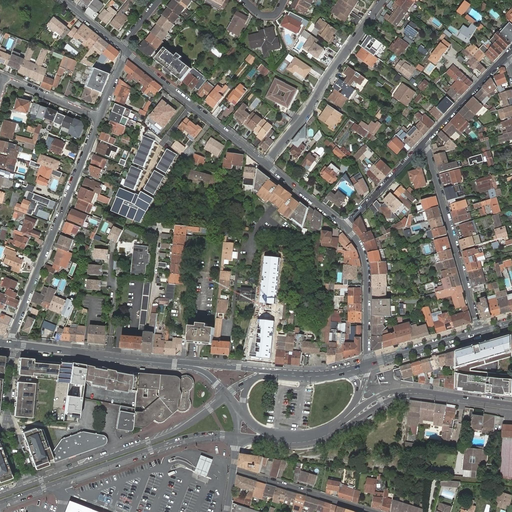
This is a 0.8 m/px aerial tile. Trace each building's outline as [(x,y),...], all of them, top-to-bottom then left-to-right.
[(97,0),(94,0),(89,7),(97,13),(103,4),(97,0)] [(123,10),(126,12),(135,0),(129,0),(124,6),(117,15),(118,15),(111,24),(120,31),(129,19),(124,14),(122,12),(123,10)] [(186,8),(175,0),(174,0),(169,7),(169,8),(178,15),(181,12),(182,12),(186,8)] [(193,1),(191,0),(175,0),(186,8),(191,1),(192,2),(193,1)] [(206,0),(206,1),(221,9),(222,7),(223,5),(224,3),(225,3),(227,0),(206,0)] [(311,5),(302,0),(295,0),(292,7),(297,9),(307,14),(311,5)] [(345,7),(352,12),(355,7),(358,1),(356,0),(339,0),(338,3),(341,5),(345,7)] [(399,0),(397,0),(396,3),(400,7),(408,12),(415,2),(414,1),(412,0),(400,0),(399,0)] [(457,12),(462,15),(469,4),(465,1),(457,12)] [(348,17),(352,12),(345,7),(341,5),(337,10),(334,8),(331,12),(334,14),(345,22),(348,17)] [(103,19),(108,23),(116,12),(110,7),(107,11),(105,10),(99,17),(102,20),(103,19)] [(402,20),(408,12),(400,7),(395,14),(399,17),(402,20)] [(169,8),(163,16),(164,16),(173,24),(179,16),(178,15),(169,8)] [(248,18),(237,12),(228,29),(237,34),(243,23),(245,24),(248,18)] [(291,12),(289,16),(302,23),(307,26),(310,22),(291,12)] [(397,28),(402,20),(399,17),(395,14),(392,18),(389,22),(397,28)] [(55,19),(53,16),(46,25),(49,27),(49,28),(55,19)] [(164,16),(158,24),(159,25),(167,32),(171,28),(171,29),(175,25),(174,24),(173,24),(164,16)] [(297,33),(302,23),(287,16),(282,25),(297,33)] [(60,23),(55,19),(49,28),(49,29),(52,31),(54,31),(60,36),(58,37),(62,41),(70,30),(62,24),(61,25),(59,23),(60,23)] [(324,30),(321,35),(322,36),(329,41),(331,43),(335,38),(333,36),(337,31),(329,26),(321,19),(317,25),(324,30)] [(411,28),(408,32),(406,36),(413,41),(421,29),(412,22),(409,26),(411,28)] [(503,36),(511,44),(511,42),(511,24),(510,22),(500,33),(503,36)] [(478,27),(472,23),(469,29),(463,25),(459,32),(460,33),(458,38),(468,44),(478,27)] [(99,37),(82,24),(72,36),(77,40),(79,38),(83,41),(81,43),(84,46),(86,44),(91,47),(99,37)] [(159,25),(152,33),(153,33),(162,41),(168,33),(167,32),(159,25)] [(319,34),(321,35),(324,30),(317,25),(315,27),(321,31),(319,34)] [(273,28),(264,30),(269,51),(278,49),(278,47),(280,46),(278,38),(276,39),(273,28)] [(269,51),(264,30),(260,31),(260,34),(249,36),(252,49),(263,46),(265,57),(270,56),(269,51)] [(506,48),(511,44),(503,36),(500,33),(499,32),(494,37),(495,37),(499,41),(506,48)] [(147,41),(156,49),(159,45),(160,46),(164,42),(163,42),(163,41),(162,41),(153,33),(147,41)] [(384,44),(370,35),(362,47),(363,48),(375,56),(384,44)] [(91,47),(94,50),(99,54),(100,55),(101,54),(102,53),(109,44),(99,37),(91,47)] [(502,53),(506,48),(499,41),(495,37),(494,37),(490,42),(494,46),(502,53)] [(393,44),(390,49),(400,56),(403,52),(404,53),(408,47),(410,45),(400,38),(398,40),(395,45),(393,44)] [(444,52),(445,53),(449,48),(448,48),(451,44),(444,39),(429,59),(436,64),(439,61),(443,56),(441,55),(444,52)] [(147,41),(146,40),(139,48),(150,57),(156,49),(147,41)] [(310,40),(304,48),(320,59),(326,51),(310,40)] [(494,46),(490,42),(488,44),(487,45),(486,44),(483,40),(481,42),(486,46),(490,50),(498,58),(502,53),(494,46)] [(468,47),(466,50),(467,51),(479,62),(486,55),(485,55),(477,47),(473,43),(471,46),(475,50),(473,52),(469,48),(468,47)] [(101,54),(100,55),(96,60),(101,64),(107,56),(112,61),(118,52),(109,44),(102,53),(101,54)] [(238,47),(235,44),(228,52),(226,55),(230,58),(238,47)] [(493,63),(498,58),(490,50),(486,46),(483,48),(483,49),(481,48),(478,45),(477,47),(485,55),(486,55),(493,63)] [(6,49),(0,46),(0,61),(1,62),(1,63),(6,65),(10,56),(5,53),(4,52),(6,49)] [(34,50),(28,47),(24,56),(23,59),(18,70),(19,72),(22,74),(24,73),(25,74),(25,75),(26,75),(27,74),(30,76),(35,65),(29,62),(31,58),(34,50)] [(48,50),(42,48),(41,50),(36,61),(35,65),(30,76),(31,77),(34,79),(36,78),(37,79),(37,80),(38,80),(39,79),(42,81),(44,75),(45,73),(46,70),(40,67),(42,63),(48,50)] [(161,53),(156,59),(166,68),(172,73),(183,81),(192,69),(189,66),(181,60),(183,57),(179,54),(176,56),(168,50),(165,48),(161,53)] [(375,56),(363,48),(357,56),(365,61),(365,60),(367,62),(367,63),(371,66),(374,63),(375,63),(378,58),(375,56)] [(20,54),(12,50),(10,56),(6,65),(11,67),(11,66),(13,67),(13,68),(18,70),(23,59),(18,57),(20,54)] [(480,63),(479,62),(467,51),(464,53),(471,59),(467,63),(473,69),(478,63),(479,65),(477,67),(480,69),(478,70),(482,74),(487,69),(482,65),(480,63)] [(246,60),(252,65),(254,62),(257,59),(251,54),(246,60)] [(73,70),(77,61),(63,56),(62,59),(57,72),(60,74),(62,74),(64,67),(73,70)] [(296,58),(288,69),(294,73),(295,71),(305,77),(311,69),(296,58)] [(416,68),(405,59),(403,62),(406,64),(401,71),(409,78),(415,70),(415,69),(416,68)] [(129,80),(138,68),(128,60),(125,70),(130,74),(124,82),(126,83),(129,80)] [(423,71),(430,76),(436,67),(429,62),(423,71)] [(266,75),(271,69),(263,63),(259,68),(262,70),(261,71),(266,75)] [(456,75),(460,78),(470,87),(473,84),(453,65),(450,69),(456,75)] [(97,69),(96,69),(92,67),(84,86),(85,87),(98,92),(106,73),(97,69)] [(345,82),(350,86),(354,81),(361,85),(365,78),(349,67),(344,74),(348,77),(345,82)] [(146,74),(138,68),(129,80),(131,81),(133,78),(134,77),(140,82),(146,74)] [(193,68),(192,69),(183,81),(193,89),(195,87),(199,90),(206,82),(202,79),(203,77),(193,68)] [(450,69),(447,72),(453,78),(456,75),(450,69)] [(100,92),(108,73),(106,73),(98,92),(100,92)] [(154,81),(146,74),(140,82),(146,87),(143,91),(145,92),(154,81)] [(496,80),(493,81),(496,86),(498,85),(499,86),(507,82),(504,74),(495,77),(496,80)] [(50,90),(52,85),(54,80),(45,77),(46,76),(44,75),(42,81),(41,82),(40,86),(50,90)] [(299,89),(276,78),(266,98),(289,109),(299,89)] [(338,91),(343,95),(345,93),(341,91),(345,85),(349,88),(350,86),(345,82),(344,82),(338,78),(332,86),(338,91)] [(452,87),(453,88),(461,96),(470,87),(460,78),(452,87)] [(132,87),(126,83),(124,82),(121,79),(119,84),(114,95),(119,97),(117,101),(125,104),(131,89),(132,87)] [(492,79),(483,88),(488,93),(491,96),(493,96),(490,93),(494,92),(497,88),(496,86),(493,81),(492,79)] [(421,86),(419,88),(423,91),(429,83),(425,80),(424,82),(422,81),(421,81),(419,84),(421,86)] [(162,88),(154,81),(145,92),(147,94),(150,90),(156,95),(162,88)] [(208,95),(214,88),(208,84),(209,83),(208,82),(207,83),(198,94),(202,97),(205,93),(208,95)] [(243,89),(245,87),(241,84),(239,86),(238,86),(228,99),(232,102),(234,99),(238,102),(246,92),(243,89)] [(398,94),(405,85),(403,84),(394,96),(396,98),(400,101),(403,98),(398,94)] [(206,102),(210,105),(221,91),(224,87),(222,85),(217,92),(215,90),(206,102)] [(228,87),(226,85),(224,87),(221,91),(210,105),(214,109),(224,97),(222,95),(228,88),(227,88),(228,87)] [(405,85),(398,94),(403,98),(400,101),(407,105),(415,93),(405,85)] [(93,103),(98,92),(85,87),(81,98),(84,99),(89,101),(93,103)] [(453,88),(447,93),(456,101),(461,96),(453,88)] [(483,88),(474,97),(484,106),(486,108),(488,106),(485,104),(486,103),(484,100),(487,97),(489,99),(492,96),(491,96),(488,93),(483,88)] [(341,107),(348,98),(343,95),(338,91),(336,89),(329,98),(341,107)] [(500,105),(496,108),(495,108),(497,110),(503,108),(511,105),(511,91),(511,90),(506,92),(503,93),(500,93),(499,94),(501,101),(503,101),(505,106),(502,107),(500,105)] [(455,104),(447,97),(437,108),(445,115),(455,104)] [(474,97),(466,106),(474,114),(475,115),(484,106),(474,97)] [(16,111),(29,114),(32,103),(19,100),(16,111)] [(149,100),(145,107),(144,111),(141,110),(140,114),(146,116),(149,109),(151,102),(149,100)] [(168,106),(169,105),(168,105),(163,101),(151,117),(164,127),(168,122),(166,121),(174,111),(168,106)] [(45,118),(48,108),(34,103),(30,114),(38,116),(37,118),(44,120),(45,118)] [(132,110),(116,104),(115,107),(116,108),(114,112),(113,112),(129,119),(132,110)] [(240,123),(243,125),(244,123),(245,123),(250,115),(244,111),(248,107),(244,104),(240,108),(235,115),(239,119),(242,120),(240,123)] [(176,110),(169,105),(168,106),(174,111),(166,121),(168,122),(168,121),(172,117),(176,112),(176,111),(176,110)] [(342,114),(329,105),(324,113),(325,113),(323,115),(321,119),(330,126),(332,123),(335,125),(342,114)] [(511,105),(499,110),(500,112),(501,112),(504,119),(508,117),(509,120),(511,118),(511,105)] [(213,114),(216,118),(223,109),(219,106),(213,114)] [(437,108),(435,106),(430,112),(439,120),(444,114),(437,108)] [(466,106),(459,113),(467,121),(474,114),(466,106)] [(484,106),(475,115),(476,116),(479,113),(480,114),(486,108),(484,106)] [(58,113),(59,112),(49,108),(48,108),(45,118),(55,122),(58,113)] [(129,119),(113,112),(111,115),(113,116),(111,120),(112,121),(125,126),(126,127),(129,119)] [(419,112),(416,116),(419,119),(421,121),(430,129),(436,123),(426,114),(423,117),(419,112)] [(62,126),(67,116),(58,113),(55,122),(54,123),(62,126)] [(262,120),(253,113),(250,115),(245,123),(244,123),(250,127),(255,130),(262,120)] [(459,113),(451,122),(463,134),(465,133),(463,131),(462,130),(465,126),(467,127),(471,124),(467,121),(459,113)] [(71,130),(75,120),(67,116),(62,126),(71,130)] [(198,127),(196,126),(191,122),(187,118),(179,128),(184,131),(185,130),(190,134),(191,135),(194,137),(193,139),(194,139),(196,138),(203,129),(199,126),(198,127)] [(511,118),(509,120),(499,123),(499,125),(503,124),(504,128),(506,127),(510,126),(511,125),(511,118)] [(79,138),(84,126),(82,122),(75,119),(75,120),(71,130),(69,133),(79,138)] [(268,123),(263,119),(262,120),(255,130),(260,134),(261,135),(259,138),(262,140),(264,138),(266,136),(271,129),(273,127),(268,123)] [(5,120),(1,132),(14,135),(17,123),(5,120)] [(125,128),(125,126),(112,121),(110,126),(111,126),(109,132),(119,136),(120,134),(122,127),(125,128)] [(362,121),(359,126),(368,131),(371,133),(371,132),(375,135),(382,124),(378,121),(376,124),(372,121),(369,126),(362,121)] [(416,127),(424,135),(430,129),(421,121),(416,127)] [(451,122),(442,131),(450,139),(452,137),(457,131),(460,135),(461,136),(463,134),(451,122)] [(359,126),(356,123),(352,128),(365,136),(367,137),(367,136),(370,133),(368,131),(359,126)] [(407,134),(417,143),(424,135),(416,127),(415,126),(413,129),(411,127),(408,130),(404,127),(402,129),(404,131),(407,134)] [(299,134),(293,143),(296,145),(290,152),(294,155),(294,156),(298,159),(301,155),(301,154),(304,151),(306,147),(304,145),(302,144),(305,140),(307,139),(306,132),(306,131),(306,130),(306,129),(305,129),(305,128),(304,128),(299,134)] [(260,145),(267,151),(274,142),(269,138),(274,132),(271,129),(266,136),(267,136),(260,145)] [(438,149),(440,154),(444,152),(446,152),(450,151),(453,150),(458,149),(460,148),(459,147),(457,145),(454,143),(452,141),(450,139),(442,131),(439,135),(447,143),(445,147),(438,149)] [(457,131),(452,137),(455,141),(460,135),(457,131)] [(511,131),(511,132),(508,133),(504,135),(498,136),(501,143),(511,140),(511,139),(511,131)] [(100,140),(113,145),(116,139),(110,137),(111,135),(103,132),(100,140)] [(189,147),(193,141),(194,139),(193,139),(194,137),(191,135),(190,134),(187,137),(190,139),(186,144),(189,147)] [(410,147),(412,149),(417,143),(407,134),(404,138),(402,136),(400,138),(410,147)] [(156,140),(145,136),(134,163),(145,167),(156,140)] [(410,147),(400,138),(398,136),(397,138),(405,145),(404,146),(408,150),(410,147)] [(397,154),(404,146),(405,145),(397,138),(397,137),(389,145),(397,154)] [(61,155),(66,143),(53,138),(51,142),(49,147),(49,148),(48,150),(61,155)] [(224,146),(212,138),(205,148),(218,156),(224,146)] [(0,140),(0,151),(8,154),(10,154),(12,148),(16,149),(17,146),(17,145),(0,140)] [(327,140),(325,143),(333,149),(335,146),(332,144),(332,143),(327,140)] [(186,148),(177,141),(171,147),(180,155),(186,148)] [(474,154),(487,150),(485,142),(475,145),(476,149),(473,150),(474,154)] [(110,150),(113,152),(114,149),(100,143),(97,152),(107,156),(108,155),(110,150)] [(16,149),(12,148),(10,154),(8,154),(8,157),(9,157),(17,159),(20,147),(17,146),(16,149)] [(348,155),(337,146),(334,150),(340,156),(344,159),(346,157),(348,155)] [(343,146),(341,149),(349,157),(352,154),(343,146)] [(367,146),(362,149),(356,156),(359,159),(360,159),(364,154),(365,153),(367,151),(366,149),(368,147),(368,146),(367,146)] [(368,159),(374,153),(374,152),(368,147),(366,149),(367,151),(365,153),(364,154),(365,156),(368,159)] [(179,155),(169,149),(157,168),(167,174),(179,155)] [(494,164),(490,151),(488,151),(482,154),(482,155),(484,162),(487,161),(489,166),(494,164)] [(440,154),(435,155),(438,167),(448,164),(444,152),(440,154)] [(224,167),(232,168),(234,153),(229,153),(228,159),(226,158),(224,167)] [(234,153),(232,168),(233,168),(233,164),(238,165),(237,169),(242,169),(243,161),(243,159),(244,156),(244,155),(234,153)] [(310,153),(302,164),(309,169),(316,159),(313,157),(310,155),(311,154),(310,153)] [(0,154),(0,167),(10,170),(14,171),(17,159),(9,157),(8,157),(0,154)] [(42,164),(57,170),(60,162),(42,155),(41,155),(38,163),(42,164)] [(95,155),(91,165),(99,168),(104,169),(107,160),(105,159),(95,155)] [(204,158),(196,155),(193,162),(201,165),(203,160),(204,158)] [(484,162),(482,155),(468,159),(469,161),(474,160),(476,160),(477,164),(484,162)] [(375,166),(376,166),(382,160),(380,158),(374,164),(375,166)] [(386,176),(392,169),(382,160),(376,166),(377,167),(379,170),(386,176)] [(448,164),(438,167),(440,173),(458,168),(462,167),(460,161),(457,162),(448,164)] [(54,169),(57,170),(42,164),(37,176),(39,177),(37,182),(39,183),(44,185),(47,186),(49,181),(54,169)] [(323,174),(322,176),(331,183),(332,182),(334,184),(338,179),(336,177),(341,171),(332,164),(328,169),(326,167),(321,173),(323,174)] [(92,173),(91,176),(99,179),(100,176),(99,176),(100,174),(101,172),(103,172),(108,174),(109,172),(102,170),(91,165),(90,169),(91,170),(90,172),(92,173)] [(144,170),(133,166),(125,186),(135,190),(144,170)] [(244,177),(244,181),(254,182),(256,169),(246,167),(244,177)] [(381,181),(386,176),(379,170),(377,167),(376,168),(375,169),(374,167),(371,170),(372,172),(381,181)] [(263,172),(258,168),(258,170),(279,187),(280,186),(263,172)] [(421,172),(423,172),(422,171),(422,170),(422,169),(421,169),(420,169),(418,169),(418,170),(418,171),(410,173),(413,183),(415,182),(417,189),(427,186),(424,177),(423,177),(421,172)] [(166,176),(156,170),(145,189),(155,195),(166,176)] [(206,187),(208,188),(209,183),(210,182),(211,176),(192,170),(190,178),(191,181),(196,183),(198,181),(199,179),(207,181),(206,187)] [(256,180),(254,192),(268,202),(272,205),(280,211),(282,212),(283,203),(284,189),(283,188),(280,186),(279,187),(258,170),(256,180)] [(459,170),(451,172),(453,179),(456,178),(460,177),(461,177),(459,170)] [(363,179),(364,179),(360,172),(354,177),(357,182),(355,184),(361,194),(368,189),(363,179)] [(378,185),(381,181),(372,172),(370,174),(369,173),(368,175),(378,185)] [(441,175),(445,189),(458,185),(458,184),(456,178),(453,179),(451,172),(441,175)] [(346,173),(343,177),(352,184),(353,184),(346,173)] [(492,180),(491,175),(488,176),(487,176),(487,177),(477,180),(481,193),(493,189),(492,185),(490,185),(489,181),(492,180)] [(102,190),(104,185),(87,178),(83,187),(95,192),(100,194),(102,190)] [(50,188),(54,190),(58,181),(54,179),(50,188)] [(108,198),(111,199),(117,186),(112,184),(106,182),(105,185),(111,187),(112,188),(108,198)] [(28,184),(25,190),(33,193),(35,187),(28,184)] [(402,186),(394,194),(403,204),(410,210),(412,205),(401,195),(402,193),(403,193),(404,193),(406,194),(405,194),(414,203),(418,201),(411,195),(402,186)] [(455,186),(445,189),(448,201),(458,198),(455,186)] [(83,187),(78,198),(80,199),(91,204),(96,193),(83,187)] [(136,195),(121,188),(117,196),(118,197),(112,211),(141,223),(155,199),(143,192),(140,195),(137,194),(136,195)] [(282,212),(294,221),(296,206),(297,201),(291,196),(292,195),(284,189),(283,203),(282,212)] [(497,197),(495,190),(491,191),(489,192),(491,199),(493,199),(497,197)] [(14,202),(17,202),(20,194),(18,193),(14,192),(11,201),(14,202)] [(339,192),(332,201),(339,207),(346,198),(339,192)] [(395,212),(403,204),(394,194),(391,192),(383,200),(386,203),(395,212)] [(44,203),(46,198),(35,194),(33,199),(31,203),(26,201),(25,200),(22,206),(17,204),(15,209),(26,213),(31,215),(32,213),(33,210),(34,211),(36,204),(35,204),(37,200),(44,203)] [(323,202),(326,205),(332,197),(329,194),(323,202)] [(99,199),(109,204),(111,199),(108,198),(100,195),(99,199)] [(439,207),(436,196),(422,200),(422,203),(424,203),(425,208),(423,208),(423,207),(417,208),(418,212),(426,210),(439,207)] [(499,205),(497,197),(493,199),(491,199),(480,203),(482,206),(491,203),(494,214),(499,213),(501,212),(499,205)] [(92,204),(91,204),(80,199),(76,207),(89,212),(92,204)] [(309,208),(297,199),(297,201),(308,210),(309,208)] [(56,202),(50,200),(48,205),(44,203),(37,200),(35,204),(36,204),(37,203),(53,210),(56,202)] [(373,204),(379,211),(380,213),(384,214),(382,212),(380,209),(380,205),(377,200),(373,204)] [(294,221),(303,228),(308,210),(297,201),(296,206),(294,221)] [(453,211),(465,207),(466,207),(464,201),(451,205),(453,211)] [(384,213),(384,214),(388,218),(391,219),(391,218),(394,218),(397,216),(396,215),(395,212),(386,203),(384,205),(380,205),(380,209),(382,212),(383,212),(385,212),(384,213)] [(373,204),(370,208),(375,214),(379,211),(373,204)] [(322,226),(323,216),(315,210),(315,211),(311,207),(309,217),(313,218),(312,219),(313,220),(311,223),(320,229),(322,226)] [(442,217),(439,207),(426,210),(429,221),(430,220),(442,217)] [(451,212),(453,218),(467,214),(465,207),(453,211),(451,212)] [(23,217),(25,214),(15,210),(14,214),(13,216),(16,218),(16,217),(19,218),(20,216),(23,217)] [(73,210),(69,220),(81,224),(85,215),(73,210)] [(410,210),(407,213),(401,221),(406,227),(408,218),(409,215),(410,210)] [(499,214),(499,213),(494,214),(495,216),(492,217),(496,229),(502,227),(498,215),(499,214)] [(453,218),(455,224),(469,220),(467,214),(453,218)] [(244,231),(248,231),(248,228),(243,228),(244,216),(240,215),(239,230),(244,231)] [(23,233),(31,236),(33,231),(32,230),(34,225),(35,226),(37,221),(27,217),(25,222),(21,232),(23,233)] [(355,230),(360,236),(367,233),(361,217),(355,224),(355,230)] [(445,226),(442,217),(430,220),(431,222),(430,222),(432,228),(428,229),(429,231),(445,226)] [(401,221),(401,222),(396,225),(395,223),(391,226),(392,227),(386,231),(388,234),(391,232),(392,232),(392,231),(393,231),(404,228),(406,227),(401,221)] [(475,232),(472,221),(460,225),(461,230),(463,230),(465,239),(478,235),(477,234),(477,232),(475,232)] [(63,232),(62,235),(72,239),(74,234),(76,235),(79,227),(66,222),(62,232),(63,232)] [(176,225),(175,235),(186,236),(187,229),(189,229),(189,230),(193,230),(193,231),(199,231),(199,227),(176,225)] [(114,239),(114,241),(117,243),(123,231),(114,226),(108,238),(112,240),(113,238),(114,239)] [(447,235),(445,226),(429,231),(428,231),(428,232),(428,234),(429,235),(430,239),(447,235)] [(507,246),(511,244),(511,240),(509,235),(508,235),(506,226),(495,230),(498,238),(504,236),(506,242),(507,246)] [(41,234),(33,231),(31,236),(36,238),(39,239),(41,234)] [(329,235),(329,232),(323,231),(322,242),(321,246),(331,247),(331,243),(332,238),(332,235),(329,235)] [(367,233),(360,236),(364,244),(375,239),(371,231),(367,233)] [(30,240),(31,236),(23,233),(22,235),(22,236),(17,234),(14,241),(10,239),(8,243),(15,245),(24,249),(29,239),(30,240)] [(343,233),(340,236),(339,238),(339,241),(341,243),(343,241),(348,248),(352,244),(343,233)] [(65,250),(69,252),(70,248),(74,240),(72,239),(62,235),(60,240),(59,242),(57,247),(60,248),(65,250)] [(186,236),(175,235),(174,244),(187,246),(188,243),(185,243),(185,237),(188,238),(188,236),(187,236),(186,236)] [(459,241),(462,250),(482,243),(481,239),(479,239),(478,235),(465,239),(459,241)] [(217,312),(227,313),(228,301),(226,301),(220,300),(221,287),(229,288),(231,272),(223,271),(224,259),(232,260),(232,258),(234,244),(225,243),(226,236),(224,236),(224,243),(222,259),(221,271),(220,284),(219,287),(219,291),(218,300),(217,312)] [(375,239),(364,244),(368,252),(369,252),(378,250),(376,241),(380,239),(379,237),(375,239)] [(451,249),(448,237),(435,241),(435,242),(439,253),(440,253),(451,249)] [(331,243),(331,247),(334,247),(334,243),(339,243),(339,241),(339,238),(332,238),(331,243)] [(184,255),(186,255),(186,254),(187,248),(187,246),(174,244),(173,254),(184,255)] [(132,273),(145,274),(146,263),(148,263),(149,254),(147,254),(148,247),(135,246),(134,253),(139,254),(138,262),(133,262),(132,273)] [(65,250),(60,248),(56,257),(57,257),(55,263),(66,268),(70,256),(64,254),(65,250)] [(24,260),(15,257),(17,253),(7,249),(5,253),(8,255),(5,263),(14,267),(13,270),(18,272),(19,268),(20,269),(24,260)] [(106,254),(108,254),(109,250),(95,249),(94,258),(108,260),(108,256),(106,255),(106,254)] [(442,261),(454,258),(451,249),(440,253),(439,253),(435,254),(436,257),(441,256),(442,261)] [(463,252),(464,258),(475,255),(484,252),(483,249),(477,251),(474,252),(473,249),(463,252)] [(360,259),(357,251),(346,250),(342,250),(339,250),(338,250),(338,253),(346,253),(345,258),(360,259)] [(371,262),(372,262),(382,262),(379,250),(378,250),(369,252),(371,262)] [(464,258),(466,265),(477,262),(478,262),(478,260),(476,260),(476,258),(477,258),(486,255),(485,252),(484,252),(475,255),(464,258)] [(172,264),(185,265),(185,263),(186,255),(184,255),(173,254),(172,264)] [(282,258),(265,256),(260,302),(277,304),(282,258)] [(357,266),(361,266),(360,259),(345,258),(345,265),(357,266)] [(444,270),(456,267),(454,258),(442,261),(441,262),(441,264),(442,265),(442,267),(445,266),(445,268),(445,269),(444,269),(444,270)] [(466,265),(468,272),(479,269),(481,268),(480,261),(478,262),(477,262),(466,265)] [(372,262),(373,275),(385,274),(386,274),(388,274),(386,262),(382,262),(372,262)] [(101,270),(103,270),(103,266),(89,264),(89,274),(102,275),(102,271),(101,271),(101,270)] [(172,264),(171,273),(182,275),(184,275),(185,265),(172,264)] [(50,272),(54,274),(56,269),(46,265),(44,270),(50,272)] [(357,271),(357,266),(345,265),(345,273),(344,276),(344,278),(356,279),(356,277),(356,273),(357,271)] [(458,274),(456,267),(444,270),(442,271),(444,278),(458,274)] [(470,280),(484,276),(481,268),(479,269),(468,272),(470,280)] [(182,275),(171,273),(170,284),(175,284),(176,284),(182,285),(183,285),(183,284),(183,283),(184,277),(184,275),(182,275)] [(386,287),(387,287),(387,280),(385,280),(385,274),(373,275),(373,287),(386,287)] [(462,285),(458,274),(444,278),(447,287),(438,289),(436,290),(436,292),(439,291),(462,285)] [(484,284),(486,284),(484,276),(470,280),(473,287),(484,284)] [(9,296),(15,299),(18,294),(14,292),(14,291),(18,282),(6,278),(4,282),(3,281),(1,285),(2,286),(9,289),(6,295),(9,296)] [(99,284),(101,285),(102,280),(88,279),(87,289),(101,290),(101,286),(99,286),(99,284)] [(140,324),(146,325),(151,281),(145,280),(140,324)] [(501,314),(511,311),(511,310),(509,301),(508,296),(507,294),(506,290),(499,292),(498,287),(497,282),(493,283),(494,288),(496,288),(496,293),(496,295),(497,299),(498,301),(501,314)] [(170,284),(168,283),(166,298),(170,299),(171,299),(173,299),(175,284),(170,284)] [(474,292),(485,289),(484,284),(473,287),(474,292)] [(335,291),(333,311),(337,311),(337,313),(339,313),(339,311),(339,309),(340,307),(340,306),(340,304),(340,300),(340,296),(341,292),(341,289),(342,288),(349,288),(362,289),(362,285),(348,285),(336,285),(335,291)] [(463,290),(462,285),(439,291),(436,292),(437,296),(438,299),(453,295),(456,309),(462,307),(466,306),(462,293),(461,290),(463,290)] [(31,302),(42,306),(48,289),(45,287),(42,294),(35,292),(31,302)] [(373,287),(373,300),(385,300),(385,295),(387,295),(386,290),(386,287),(373,287)] [(49,309),(54,296),(56,293),(53,292),(54,290),(49,288),(48,289),(42,306),(46,307),(49,309)] [(236,300),(255,302),(256,289),(255,289),(255,290),(253,290),(253,289),(242,288),(242,289),(238,289),(236,300)] [(17,308),(20,301),(15,299),(9,296),(6,295),(0,292),(0,307),(4,309),(6,303),(8,304),(8,302),(15,305),(14,307),(17,308)] [(496,295),(488,297),(488,298),(487,298),(488,302),(488,303),(498,301),(497,299),(496,295)] [(62,314),(67,301),(54,296),(49,309),(62,314)] [(482,320),(492,317),(488,303),(488,302),(487,298),(477,301),(478,305),(482,320)] [(400,302),(400,299),(392,299),(388,299),(387,299),(385,300),(373,300),(373,307),(376,307),(376,316),(384,316),(392,317),(395,317),(400,317),(400,302)] [(69,301),(67,301),(62,314),(69,317),(72,309),(73,308),(74,304),(73,303),(69,301)] [(492,317),(501,314),(498,301),(488,303),(492,317)] [(451,320),(454,328),(472,323),(468,306),(466,306),(462,307),(463,311),(465,312),(452,316),(453,320),(451,320)] [(427,325),(428,327),(434,326),(428,307),(422,309),(427,325)] [(337,311),(333,311),(332,322),(342,323),(346,323),(346,320),(342,320),(342,317),(340,317),(339,316),(340,313),(339,313),(337,313),(337,311)] [(332,313),(324,312),(321,343),(312,342),(311,353),(328,355),(331,322),(332,313)] [(362,312),(349,312),(349,321),(347,321),(347,325),(351,325),(351,321),(362,321),(362,312)] [(443,315),(447,330),(454,328),(451,320),(453,320),(452,316),(451,316),(448,317),(448,314),(447,313),(442,314),(443,315)] [(7,332),(13,318),(11,317),(9,321),(5,319),(6,315),(2,314),(0,319),(0,334),(4,335),(7,332)] [(376,316),(373,315),(373,325),(379,325),(384,324),(384,316),(376,316)] [(437,333),(447,330),(443,315),(433,318),(437,333)] [(36,319),(29,316),(23,331),(30,334),(36,319)] [(222,354),(230,355),(231,343),(224,342),(220,341),(222,319),(216,318),(215,328),(214,341),(213,344),(212,353),(222,354)] [(275,321),(259,319),(249,356),(271,358),(275,321)] [(56,325),(44,320),(41,327),(53,332),(56,325)] [(332,322),(331,322),(331,332),(345,333),(346,325),(346,323),(342,323),(332,322)] [(415,322),(413,323),(410,324),(410,322),(394,327),(395,332),(399,344),(412,340),(424,337),(421,327),(417,328),(415,322)] [(213,344),(214,341),(215,328),(208,327),(208,324),(198,323),(198,326),(193,326),(191,325),(189,339),(189,341),(191,341),(213,344)] [(379,325),(373,325),(373,329),(373,336),(374,336),(384,336),(383,331),(384,324),(379,325)] [(88,343),(105,344),(107,326),(90,325),(88,343)] [(346,343),(345,360),(360,355),(362,353),(362,337),(362,331),(362,326),(353,326),(353,340),(349,340),(349,334),(351,334),(351,325),(347,325),(347,333),(346,333),(346,343)] [(424,337),(430,335),(428,327),(427,325),(425,325),(426,327),(423,328),(422,326),(421,326),(421,327),(424,337)] [(55,340),(60,340),(64,330),(60,328),(55,340)] [(60,340),(69,341),(70,328),(65,328),(64,329),(64,330),(60,340)] [(69,341),(77,342),(78,329),(70,328),(69,341)] [(284,364),(292,365),(294,351),(296,334),(299,334),(300,328),(296,328),(296,331),(293,330),(293,332),(287,332),(287,334),(284,364)] [(77,342),(85,342),(86,329),(78,329),(77,342)] [(394,345),(399,344),(395,332),(388,335),(387,330),(383,331),(384,336),(383,349),(394,345)] [(122,348),(144,350),(145,338),(146,332),(146,331),(143,331),(142,338),(123,336),(122,348)] [(328,355),(327,364),(332,363),(336,362),(345,360),(346,343),(346,333),(345,333),(331,332),(329,348),(328,355)] [(155,335),(154,353),(165,354),(167,334),(165,333),(164,341),(162,341),(162,335),(155,335)] [(181,350),(181,351),(183,338),(178,338),(174,338),(174,342),(169,342),(169,334),(167,334),(165,354),(176,355),(176,354),(178,354),(181,351),(181,350)] [(276,364),(284,364),(287,334),(285,334),(285,335),(285,337),(278,336),(278,338),(278,342),(277,350),(276,364)] [(511,352),(511,334),(456,351),(455,369),(511,352)] [(383,349),(384,336),(374,336),(373,336),(372,336),(372,351),(373,352),(383,349)] [(302,352),(311,353),(312,342),(303,341),(302,352),(294,351),(292,365),(301,366),(301,364),(304,364),(305,356),(302,356),(302,352)] [(456,351),(446,354),(447,366),(452,366),(454,366),(454,368),(455,368),(456,351)] [(511,352),(455,369),(455,372),(465,374),(488,376),(504,378),(511,378),(511,374),(502,374),(498,373),(471,371),(471,368),(498,360),(511,356),(511,352)] [(439,356),(430,358),(433,370),(433,371),(439,370),(439,368),(439,366),(439,356)] [(59,364),(59,363),(34,361),(34,359),(20,358),(18,375),(36,376),(36,378),(57,380),(59,364)] [(430,358),(421,361),(424,372),(425,377),(426,378),(425,384),(430,385),(430,380),(429,379),(427,372),(432,371),(432,372),(433,371),(433,370),(430,358)] [(498,360),(471,368),(471,371),(498,373),(498,360)] [(421,361),(412,364),(413,376),(420,374),(421,376),(419,383),(425,384),(426,378),(425,377),(424,372),(421,361)] [(61,364),(59,364),(57,380),(57,382),(64,383),(69,383),(72,362),(72,363),(67,362),(61,362),(61,364)] [(86,365),(72,362),(69,383),(69,384),(83,385),(83,382),(85,371),(86,365)] [(412,364),(400,367),(400,370),(396,371),(396,376),(401,376),(401,379),(405,380),(407,381),(406,378),(409,377),(410,380),(414,381),(414,379),(413,376),(412,364)] [(133,381),(136,381),(137,373),(134,372),(129,372),(129,373),(127,373),(127,374),(124,374),(124,373),(122,373),(123,371),(113,370),(113,372),(108,371),(108,369),(100,368),(100,371),(99,379),(106,380),(105,386),(105,389),(113,390),(113,388),(115,376),(122,377),(124,377),(123,379),(128,380),(133,381)] [(92,370),(92,372),(90,383),(90,384),(98,385),(99,379),(100,371),(92,370)] [(88,371),(85,371),(83,382),(86,382),(90,383),(92,372),(88,371)] [(465,374),(455,372),(455,389),(463,391),(487,393),(488,376),(465,374)] [(157,389),(158,389),(158,397),(141,411),(134,414),(133,426),(140,427),(144,421),(147,423),(153,419),(155,420),(157,421),(158,421),(159,421),(160,421),(162,420),(163,419),(164,417),(164,416),(163,416),(166,413),(167,413),(168,414),(169,414),(170,414),(173,411),(176,408),(178,410),(180,410),(182,410),(184,410),(185,409),(187,408),(188,406),(188,404),(188,402),(188,401),(187,399),(188,389),(189,389),(190,388),(191,387),(192,385),(192,383),(192,382),(191,381),(190,379),(189,378),(188,378),(187,377),(185,377),(184,377),(182,377),(181,378),(180,379),(173,376),(160,375),(159,375),(158,376),(157,376),(156,377),(152,377),(152,374),(137,373),(136,381),(136,391),(135,406),(142,406),(156,395),(157,389)] [(120,389),(122,377),(115,376),(113,388),(120,389)] [(511,378),(504,378),(488,376),(487,393),(503,395),(511,395),(511,378)] [(446,379),(441,379),(441,381),(440,382),(446,382),(446,383),(445,383),(445,387),(455,389),(455,379),(446,379)] [(133,391),(136,391),(136,381),(133,381),(128,380),(127,390),(133,391)] [(17,382),(14,416),(34,418),(37,384),(17,382)] [(81,398),(67,396),(65,414),(71,414),(70,417),(78,418),(81,398)] [(419,422),(422,402),(410,400),(409,412),(407,421),(408,422),(408,425),(411,426),(410,433),(416,434),(417,426),(418,426),(419,422)] [(436,404),(422,402),(419,422),(422,422),(423,418),(434,420),(436,404)] [(434,420),(433,425),(443,426),(444,421),(446,407),(447,405),(436,404),(434,420)] [(451,432),(452,433),(453,426),(455,417),(456,408),(446,407),(444,421),(443,426),(442,431),(451,432)] [(134,414),(120,411),(117,429),(129,430),(130,430),(131,430),(132,430),(133,429),(133,428),(133,427),(133,426),(134,414)] [(484,417),(483,432),(488,432),(488,431),(493,431),(494,419),(489,419),(490,415),(484,413),(484,417)] [(484,417),(473,416),(471,432),(473,432),(473,430),(481,431),(481,433),(483,433),(483,432),(484,417)] [(511,424),(503,425),(500,481),(511,482),(511,424)] [(22,432),(35,469),(42,467),(49,465),(47,461),(53,459),(51,453),(47,442),(42,429),(40,430),(39,428),(36,430),(35,428),(22,432)] [(451,432),(442,431),(441,446),(450,447),(451,432)] [(79,433),(61,439),(51,453),(53,459),(54,462),(104,445),(106,442),(106,441),(107,440),(106,439),(105,437),(105,436),(79,433)] [(405,442),(404,449),(412,450),(413,443),(405,442)] [(11,476),(0,443),(0,481),(12,478),(11,476)] [(477,450),(465,449),(464,470),(472,471),(472,478),(480,479),(480,471),(485,472),(486,448),(477,447),(477,450)] [(264,457),(242,454),(240,466),(261,473),(264,457)] [(196,469),(195,472),(206,476),(207,474),(211,463),(213,460),(201,455),(200,459),(196,469)] [(305,472),(302,480),(315,484),(317,476),(305,472)] [(377,483),(377,480),(370,478),(370,475),(368,474),(365,491),(375,493),(377,483)] [(238,475),(236,486),(254,491),(255,492),(258,482),(238,475)] [(330,481),(327,493),(333,495),(334,490),(340,491),(341,483),(330,481)] [(384,500),(382,510),(387,511),(390,511),(392,503),(391,503),(392,499),(387,498),(389,482),(386,481),(384,500)] [(267,484),(258,482),(255,492),(254,496),(256,497),(258,492),(262,494),(261,498),(263,499),(263,498),(267,484)] [(340,491),(339,497),(353,501),(355,493),(355,490),(355,489),(347,487),(348,486),(341,483),(340,491)] [(277,487),(267,484),(263,498),(267,499),(268,496),(274,497),(277,487)] [(288,491),(277,487),(274,497),(273,500),(276,501),(277,498),(283,500),(283,501),(285,501),(288,491)] [(506,504),(509,505),(511,496),(501,493),(503,488),(500,487),(497,501),(500,502),(500,501),(506,503),(506,504)] [(246,498),(245,504),(250,506),(251,504),(253,499),(254,496),(255,492),(254,491),(253,494),(252,494),(251,499),(246,498)] [(298,494),(288,491),(285,501),(284,502),(286,503),(286,501),(294,503),(293,505),(294,505),(298,494)] [(307,497),(298,494),(294,505),(293,510),(299,511),(302,511),(304,506),(307,497)] [(374,495),(372,507),(382,510),(384,500),(378,498),(378,497),(374,495)] [(246,498),(235,496),(234,501),(245,504),(246,498)] [(320,501),(307,497),(304,506),(309,508),(318,510),(320,501)] [(423,511),(424,509),(393,499),(391,511),(423,511)] [(467,511),(474,511),(477,506),(473,505),(475,500),(471,499),(468,511),(467,511)] [(67,511),(101,511),(72,501),(68,510),(67,511)] [(323,511),(326,502),(320,501),(318,510),(317,511),(323,511)] [(335,511),(337,506),(326,502),(323,511),(335,511)] [(260,511),(233,503),(231,511),(260,511)] [(451,511),(453,507),(441,503),(438,511),(451,511)]
